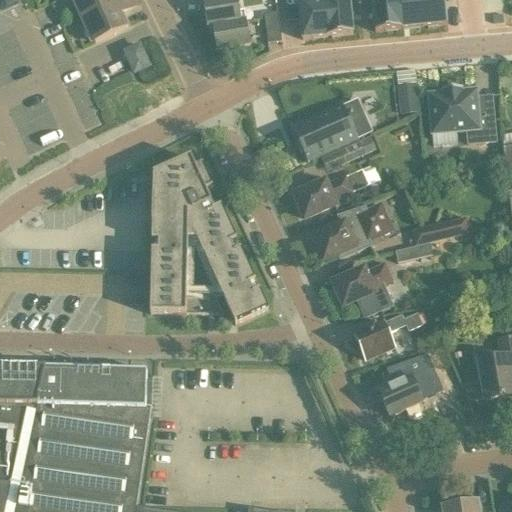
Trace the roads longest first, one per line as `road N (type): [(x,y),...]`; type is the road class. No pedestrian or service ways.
road 1 (residential): [(0,342),(240,344),(307,325)]
road 2 (residential): [(209,106),(288,69),(475,48)]
road 3 (residential): [(209,106),(307,325)]
road 4 (residential): [(0,220),(89,162),(209,106)]
road 5 (residential): [(307,325),(366,446),(394,478)]
